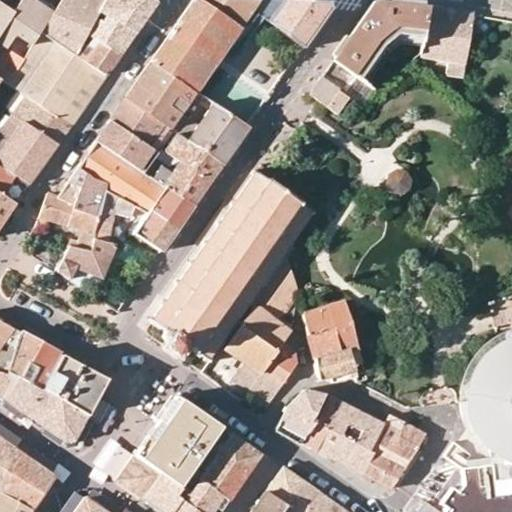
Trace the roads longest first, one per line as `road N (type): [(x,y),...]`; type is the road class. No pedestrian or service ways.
road 1 (residential): [(118,335),(356,0)]
road 2 (residential): [(171,0),(0,249)]
road 3 (residential): [(259,432),(292,381),(362,394),(437,432)]
road 4 (residential): [(53,511),(156,360)]
road 5 (residential): [(0,303),(103,357),(118,335)]
road 6 (residential): [(377,511),(259,432)]
road 7 (residential): [(259,432),(156,360)]
